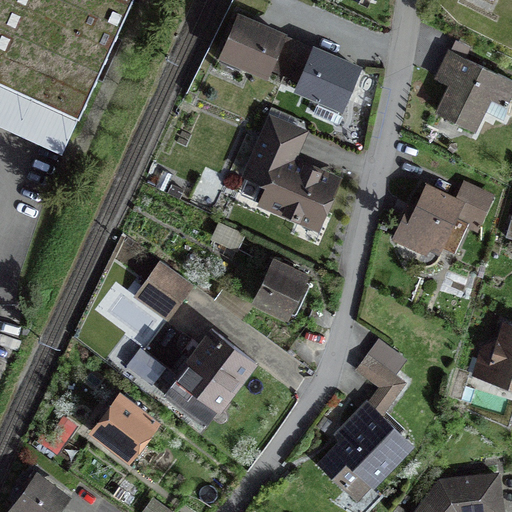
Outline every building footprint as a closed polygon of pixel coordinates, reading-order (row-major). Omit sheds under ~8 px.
[(0,0),(0,122),(62,150),(130,0),(0,0)] [(356,70),(335,61),(260,29),(238,19),(222,56),(265,74),(267,67),(300,81),(297,88),(340,107),(356,70)] [(434,79),(449,86),(436,113),(472,130),(491,93),(504,99),(501,105),(503,106),(511,86),(511,82),(500,76),(500,77),(448,51),(434,79)] [(297,220),(299,218),(314,224),(333,182),(317,175),(318,173),(303,166),(302,169),(291,164),(289,170),(282,166),(297,131),(270,119),(245,176),(272,188),(274,184),(281,187),(272,209),(297,220)] [(411,207),(395,239),(422,252),(431,234),(443,239),(453,218),(462,222),(461,225),(474,231),(476,227),(478,228),(479,226),(477,225),(490,197),(463,185),(455,202),(425,188),(415,209),(411,207)] [(168,318),(191,286),(159,262),(135,295),(168,318)] [(287,316),(305,278),(271,262),(253,299),(287,316)] [(511,326),(503,324),(497,341),(487,346),(485,353),(491,363),(486,379),(500,383),(511,376),(511,326)] [(218,409),(254,363),(210,329),(201,341),(175,375),(177,377),(163,395),(203,426),(217,408),(218,409)] [(166,367),(141,348),(130,364),(155,382),(166,367)] [(391,375),(366,356),(356,370),(381,388),(391,375)] [(119,396),(92,431),(127,457),(130,453),(136,458),(144,446),(139,442),(153,423),(119,396)] [(341,430),(349,438),(322,467),(345,489),(359,474),(370,484),(408,444),(366,404),(341,430)] [(499,511),(495,476),(440,483),(417,511),(499,511)] [(54,511),(65,498),(36,477),(14,506),(17,509),(14,511),(54,511)] [(167,511),(149,500),(140,511),(167,511)]
